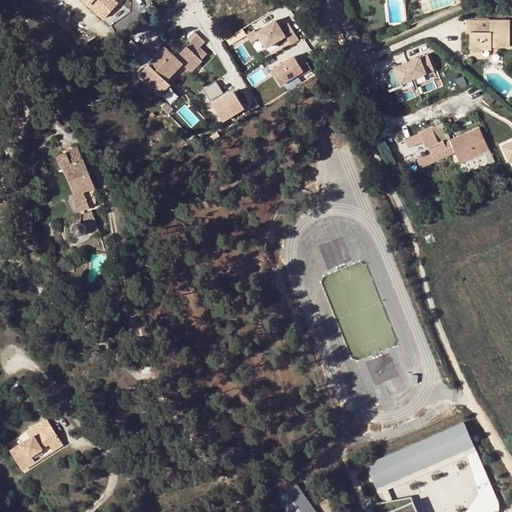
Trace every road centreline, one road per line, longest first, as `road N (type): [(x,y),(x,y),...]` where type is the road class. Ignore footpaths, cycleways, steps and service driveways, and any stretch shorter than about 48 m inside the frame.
road 1 (track): [(511,470),(474,408),(404,210),(337,77),(356,53)]
road 2 (track): [(0,236),(9,256),(110,348),(236,511)]
road 3 (residential): [(464,0),(356,53)]
